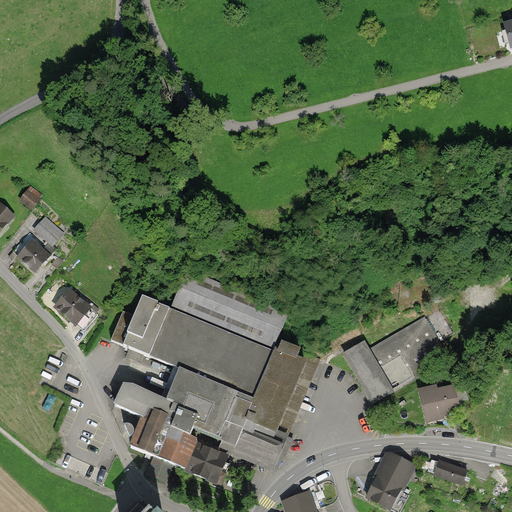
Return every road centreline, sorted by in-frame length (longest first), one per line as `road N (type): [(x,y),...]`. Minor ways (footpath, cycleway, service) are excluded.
road 1 (residential): [(204,117),(253,126),(511,60)]
road 2 (residential): [(183,511),(141,484),(79,356),(0,266)]
road 3 (unclassified): [(511,456),(419,443),(336,453)]
road 4 (track): [(141,484),(127,500),(109,493),(54,470),(0,428)]
road 5 (residential): [(144,0),(204,117)]
